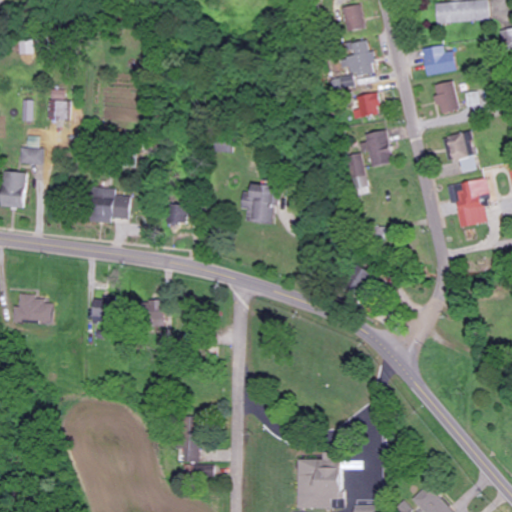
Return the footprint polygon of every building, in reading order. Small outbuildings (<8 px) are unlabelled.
[(490,1),(438,3),(439,24),(491,22),(490,1)] [(346,7),(349,31),(366,29),(363,5),(346,7)] [(511,29),(502,32),(506,49),(511,47),(511,29)] [(377,74),(375,52),(371,52),(370,41),(352,43),(356,76),(377,74)] [(425,48),(428,75),(458,73),(456,52),(447,53),(446,46),(425,48)] [(440,113),(461,111),(458,82),(437,84),(440,113)] [(67,90),(52,91),(53,121),(74,120),(74,102),(67,102),(67,90)] [(360,96),(362,117),(383,115),(381,94),(360,96)] [(368,135),(369,142),(368,143),(373,168),(396,163),(388,130),(368,135)] [(445,138),(450,162),(462,160),(464,174),(480,171),(472,133),(445,138)] [(43,150),(43,137),(30,137),(30,148),(24,148),(23,165),(47,165),(47,150),(43,150)] [(29,209),(30,173),(5,173),(4,208),(29,209)] [(463,228),(494,223),(487,180),(463,184),(464,191),(457,193),(463,228)] [(132,220),(133,198),(119,197),(119,191),(95,191),(94,224),(115,224),(115,219),(132,220)] [(55,324),(56,304),(47,304),(47,300),(38,299),(38,295),(22,294),(22,307),(17,307),(17,323),(55,324)] [(116,299),(95,298),(94,324),(115,325),(116,299)] [(183,463),(200,464),(201,438),(189,438),(190,433),(184,433),(183,463)] [(299,509),(346,509),(347,493),(341,493),(341,454),(324,454),(324,461),(300,460),(299,509)] [(187,480),(214,479),(213,465),(187,466),(187,480)] [(455,511),(435,490),(419,504),(426,511),(455,511)]
